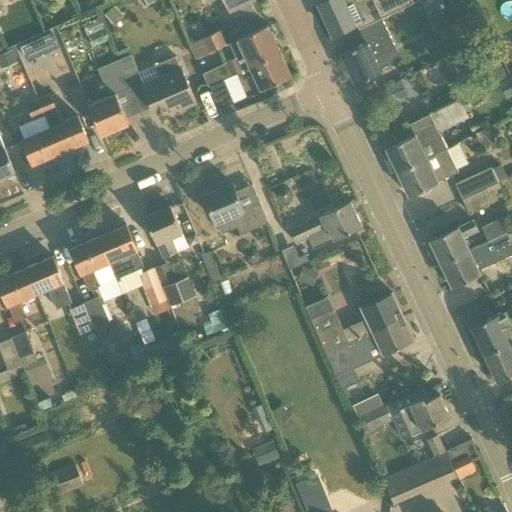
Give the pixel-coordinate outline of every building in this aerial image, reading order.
[(208,0),(209,1),(211,0),(226,0),(237,24),(256,15),(249,1),(251,0),(208,0)] [(328,0),(319,5),(334,35),(357,24),(360,29),(414,3),(413,0),(328,0)] [(105,14),(114,24),(124,15),(115,5),(105,14)] [(366,43),(342,54),(357,84),(381,72),(374,57),(396,46),(382,18),(360,29),(366,43)] [(441,42),(434,29),(433,29),(430,24),(421,29),(424,35),(421,37),(430,54),(444,47),(441,42)] [(252,67),(281,53),(275,39),(276,38),(273,31),(271,31),(268,25),(231,43),(237,57),(203,72),(209,86),(210,86),(210,85),(224,79),(224,80),(252,67)] [(198,58),(226,45),(220,31),(191,44),(198,58)] [(18,62),(13,50),(0,54),(0,63),(2,69),(18,62)] [(252,67),(254,71),(262,90),(292,76),(281,53),(252,67)] [(119,60),(130,88),(144,82),(132,54),(119,60)] [(143,85),(155,112),(179,102),(181,109),(197,102),(182,68),(181,68),(176,56),(155,65),(160,77),(143,85)] [(117,93),(130,88),(119,60),(98,68),(103,79),(109,96),(89,104),(89,105),(102,135),(129,123),(117,93)] [(488,68),(495,82),(507,76),(501,62),(488,68)] [(235,102),(224,80),(224,79),(210,85),(210,86),(221,108),(235,102)] [(89,105),(89,104),(80,85),(68,90),(77,111),(89,105)] [(373,113),(391,105),(383,89),(365,98),(373,113)] [(57,109),(51,94),(38,99),(61,153),(89,141),(79,115),(62,122),(57,109)] [(61,153),(38,99),(27,103),(35,119),(19,125),(25,138),(24,138),(34,164),(61,153)] [(431,157),(448,148),(440,131),(469,117),(460,99),(411,123),(417,135),(387,148),(399,172),(431,157)] [(0,178),(16,172),(4,148),(0,138),(0,178)] [(438,182),(453,175),(459,172),(448,148),(431,157),(399,172),(410,196),(439,182),(438,182)] [(499,181),(508,178),(502,164),(493,168),(492,166),(456,183),(463,199),(499,181)] [(495,190),(502,187),(499,181),(463,199),(469,213),(493,203),(499,200),(495,190)] [(253,185),(236,192),(233,183),(205,195),(222,234),(239,228),(241,234),(269,222),(253,185)] [(309,236),(315,250),(335,240),(363,227),(351,201),(290,230),(296,243),(309,236)] [(190,247),(183,232),(172,205),(146,216),(163,258),(177,252),(190,247)] [(489,241),(508,232),(501,218),(482,227),(489,241)] [(442,263),(471,249),(465,236),(479,230),(474,221),(459,228),(459,227),(431,240),(442,263)] [(117,279),(137,270),(144,267),(137,251),(138,250),(127,224),(99,237),(110,263),(117,279)] [(482,275),(481,273),(479,269),(511,253),(511,241),(508,232),(489,241),(471,249),(442,263),(454,288),(482,275)] [(90,290),(117,279),(110,263),(99,237),(72,248),(83,274),(90,290)] [(211,251),(202,255),(213,282),(222,278),(211,251)] [(71,302),(70,298),(64,284),(65,283),(53,256),(25,268),(36,294),(49,289),(57,308),(71,302)] [(176,281),(172,270),(169,262),(155,268),(171,306),(197,295),(190,276),(176,281)] [(304,266),(299,280),(314,286),(319,271),(304,266)] [(21,300),(36,294),(25,268),(0,278),(0,283),(9,306),(11,306),(17,322),(29,317),(21,300)] [(143,285),(149,297),(153,307),(156,314),(170,308),(170,307),(171,306),(155,268),(139,275),(143,285)] [(327,353),(404,317),(393,292),(362,307),(367,319),(345,330),(329,296),(305,307),(327,353)] [(93,329),(95,328),(103,348),(120,341),(111,321),(111,322),(99,296),(83,303),(93,329)] [(81,334),(93,329),(83,303),(70,308),(81,334)] [(209,313),(213,325),(225,320),(220,309),(209,313)] [(511,318),(508,318),(505,312),(473,327),(486,355),(511,342),(511,318)] [(350,355),(354,353),(354,354),(379,343),(385,354),(415,340),(404,317),(327,353),(337,375),(355,367),(350,355)] [(11,338),(22,366),(38,360),(35,352),(34,352),(27,331),(12,337),(12,338),(11,338)] [(22,366),(11,338),(0,342),(0,347),(8,369),(0,372),(0,383),(25,373),(22,366)] [(511,375),(511,342),(486,355),(499,382),(511,375)] [(114,374),(104,365),(94,376),(104,385),(114,374)] [(423,430),(446,420),(451,418),(440,394),(426,401),(425,397),(396,411),(408,437),(423,430)] [(358,416),(370,411),(364,399),(353,404),(358,416)] [(273,412),(285,423),(293,414),(282,403),(273,412)] [(26,462),(55,450),(47,431),(19,443),(21,449),(16,451),(19,459),(23,457),(26,462)] [(434,455),(445,451),(438,435),(428,440),(434,455)] [(471,459),(481,454),(473,438),(447,450),(458,475),(459,475),(460,478),(477,471),(471,459)] [(257,448),(264,464),(280,457),(272,440),(257,448)] [(450,473),(443,454),(386,476),(393,495),(450,473)] [(47,499),(99,479),(91,458),(39,478),(47,499)]
